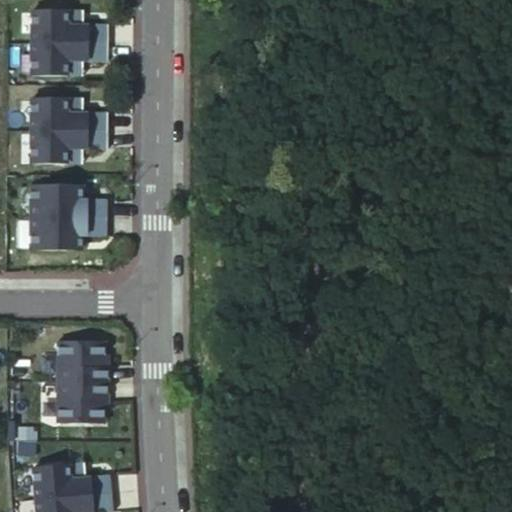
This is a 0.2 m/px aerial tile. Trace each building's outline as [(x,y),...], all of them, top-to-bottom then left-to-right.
[(84,11),(33,10),(33,42),(109,43),(110,26),(84,26),(84,11)] [(109,43),(33,42),(33,75),(84,75),(84,59),(109,60),(109,43)] [(84,99),(33,98),(33,130),(109,131),(109,114),(84,114),(84,99)] [(109,131),(33,130),(32,163),(84,164),(84,147),(108,147),(109,131)] [(82,202),(82,185),(47,185),(47,218),(107,218),(107,202),(82,202)] [(107,235),(107,218),(47,218),(47,250),(83,251),(83,235),(107,235)] [(105,342),(59,342),(59,383),(108,383),(108,355),(105,355),(105,342)] [(108,410),(108,383),(59,383),(59,424),(105,424),(105,410),(108,410)] [(31,447),(16,447),(16,457),(31,457),(31,447)] [(85,464),(35,468),(37,500),(113,494),(112,477),(87,479),(85,464)] [(113,494),(37,500),(38,511),(94,511),(115,510),(113,494)]
